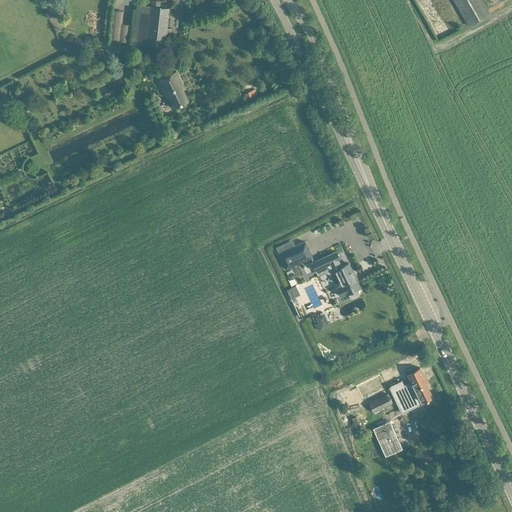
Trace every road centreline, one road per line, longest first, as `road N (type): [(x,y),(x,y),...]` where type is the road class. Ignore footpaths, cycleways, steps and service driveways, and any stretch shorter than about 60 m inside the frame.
road 1 (tertiary): [(511,495),(393,242)]
road 2 (tertiary): [(273,0),(393,242)]
road 3 (tertiary): [(393,242),(318,51),(286,0)]
